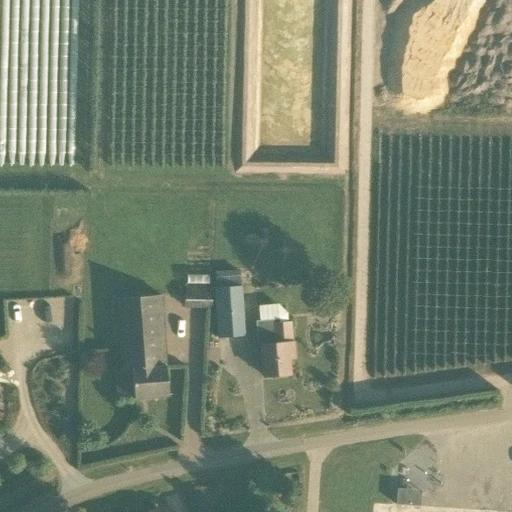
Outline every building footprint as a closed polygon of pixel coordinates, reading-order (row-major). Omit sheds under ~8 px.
[(410,0),(408,101),(447,102),(449,0),(410,0)] [(218,338),(244,336),(240,270),(214,272),(217,318),(218,338)] [(213,289),(200,288),(199,309),(213,310),(213,289)] [(161,296),(119,299),(118,299),(123,371),(131,370),(134,399),(168,396),(161,296)] [(294,359),(291,323),(260,325),(262,345),(264,377),(289,375),(288,359),(294,359)] [(399,504),(421,503),(420,487),(399,487),(399,504)]
